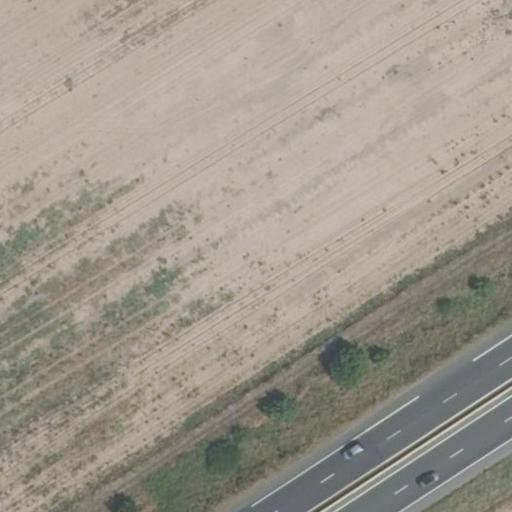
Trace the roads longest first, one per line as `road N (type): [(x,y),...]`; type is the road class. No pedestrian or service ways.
road 1 (track): [(90,511),(386,318),(511,247)]
road 2 (trunk): [(511,356),(275,511)]
road 3 (trunk): [(367,511),(511,416)]
